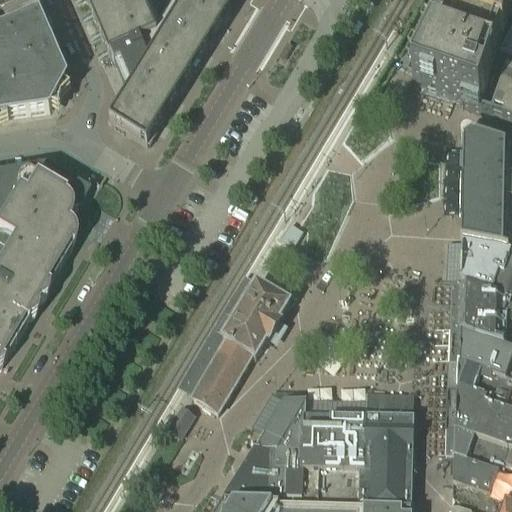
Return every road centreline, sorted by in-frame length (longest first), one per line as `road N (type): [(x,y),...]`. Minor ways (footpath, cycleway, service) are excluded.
road 1 (tertiary): [(0,470),(166,193)]
road 2 (unknown): [(430,401),(279,360)]
road 3 (residential): [(72,144),(93,79),(57,0)]
road 4 (tertiary): [(166,193),(244,60)]
